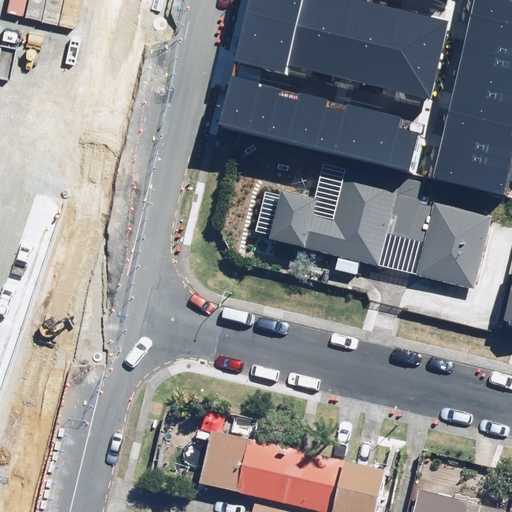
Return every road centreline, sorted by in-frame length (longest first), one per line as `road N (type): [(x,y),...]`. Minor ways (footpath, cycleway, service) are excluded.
road 1 (residential): [(117,315),(511,406)]
road 2 (residential): [(193,0),(117,315)]
road 3 (primary): [(67,0),(0,264)]
road 4 (residential): [(117,315),(71,511)]
